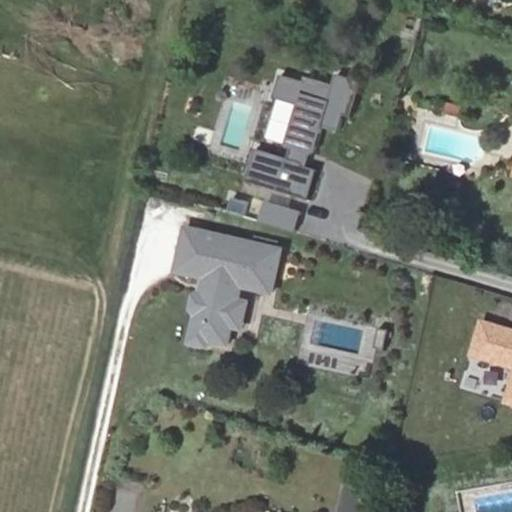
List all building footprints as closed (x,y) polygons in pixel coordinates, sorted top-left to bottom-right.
[(354,114),(364,79),(338,71),(335,82),(307,73),(306,79),(282,72),(275,95),(280,96),(301,102),(289,141),(289,143),(293,144),(290,155),(258,146),(248,178),(311,197),(320,168),(309,164),(305,163),(309,149),(313,150),(316,151),(324,124),(341,129),(346,112),(354,114)] [(289,141),(301,102),(280,96),(269,134),(289,141)] [(456,102),(440,98),(437,109),(452,113),(456,102)] [(309,164),(313,150),(309,149),(305,163),(309,164)] [(249,216),(253,201),(237,196),(233,211),(249,216)] [(301,231),(307,212),(271,201),(265,221),(301,231)] [(179,223),(170,265),(204,273),(202,281),(197,280),(196,286),(190,290),(187,303),(190,309),(189,315),(204,319),(201,333),(221,338),(225,319),(222,313),(225,300),(231,296),(234,280),(265,287),(275,244),(179,223)] [(240,298),(231,296),(225,300),(222,313),(225,319),(235,321),(240,298)] [(204,319),(189,315),(184,336),(199,339),(201,333),(204,319)] [(511,329),(480,321),(470,357),(511,368),(511,373),(504,404),(511,406),(511,329)]
